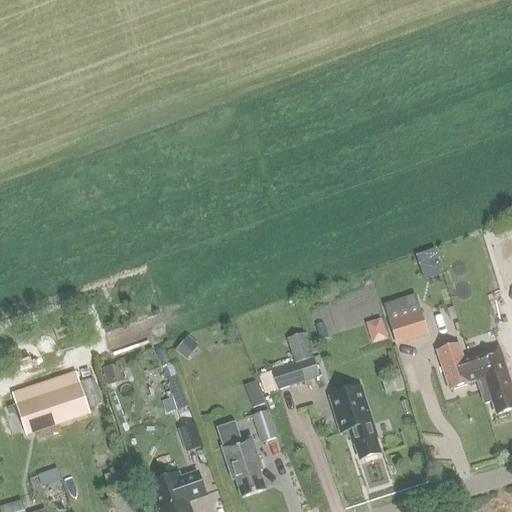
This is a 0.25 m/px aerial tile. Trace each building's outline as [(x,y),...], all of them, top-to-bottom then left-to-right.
[(405,302),(410,317),(390,324),(396,343),(427,333),(420,314),(415,299),(405,302)] [(314,309),(318,329),(340,324),(335,304),(314,309)] [(350,304),(351,315),(382,315),(382,304),(350,304)] [(272,372),(272,373),(278,391),(278,392),(319,379),(305,335),(287,341),(295,365),(272,372)] [(199,347),(188,337),(175,352),(186,362),(199,347)] [(459,346),(437,353),(450,392),(471,385),(464,362),(459,346)] [(511,389),(499,350),(464,362),(471,385),(477,383),(485,405),(493,402),(498,416),(511,411),(511,397),(511,396),(511,389)] [(103,370),(108,387),(122,383),(117,366),(103,370)] [(13,395),(27,435),(88,414),(74,374),(13,395)] [(404,390),(399,375),(392,377),(396,393),(404,390)] [(95,378),(82,383),(92,409),(105,404),(95,378)] [(340,433),(347,431),(352,445),(354,445),(359,460),(379,454),(374,440),(377,439),(361,387),(329,397),(340,433)] [(253,410),(265,405),(261,394),(249,399),(253,410)] [(172,400),(162,404),(166,415),(176,411),(172,400)] [(277,439),(268,413),(253,418),(262,444),(277,439)] [(217,430),(223,449),(222,449),(233,482),(236,481),(242,499),(265,492),(259,473),(262,472),(252,439),(242,443),(236,424),(217,430)] [(195,425),(179,430),(187,453),(203,448),(195,425)] [(44,487),(64,480),(60,467),(40,474),(44,487)] [(190,511),(188,503),(206,497),(198,474),(180,480),(178,475),(150,485),(158,511),(190,511)] [(45,511),(42,511),(26,511),(23,501),(0,508),(1,511),(45,511)]
